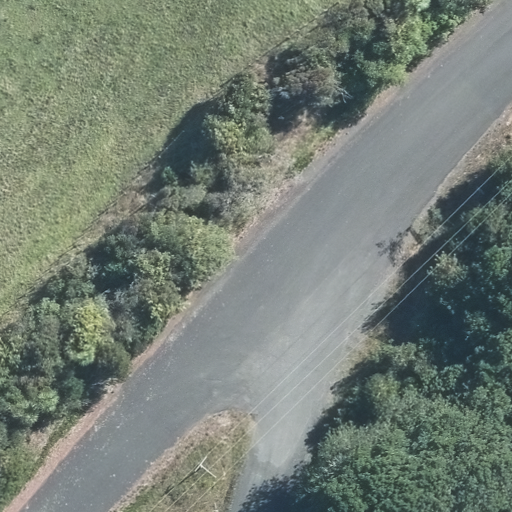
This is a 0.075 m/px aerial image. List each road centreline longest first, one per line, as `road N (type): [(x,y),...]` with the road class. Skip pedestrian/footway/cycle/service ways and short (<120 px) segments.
road 1 (unclassified): [(22,511),(418,79)]
road 2 (unclassified): [(254,511),(302,366),(418,79)]
